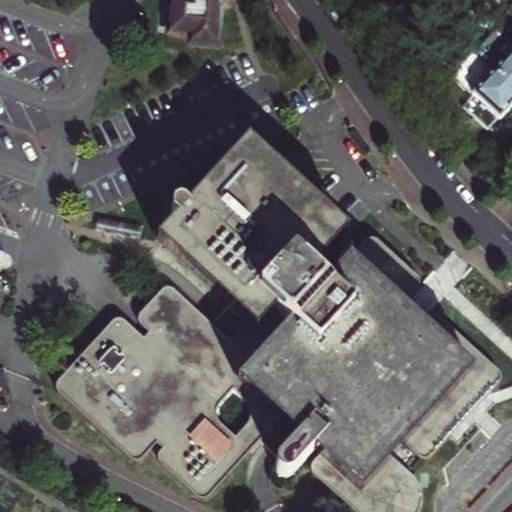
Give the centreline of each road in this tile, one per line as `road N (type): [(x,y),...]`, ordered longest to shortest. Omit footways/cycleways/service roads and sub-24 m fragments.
road 1 (residential): [(511,258),(431,178),(303,0)]
road 2 (residential): [(174,511),(0,421)]
